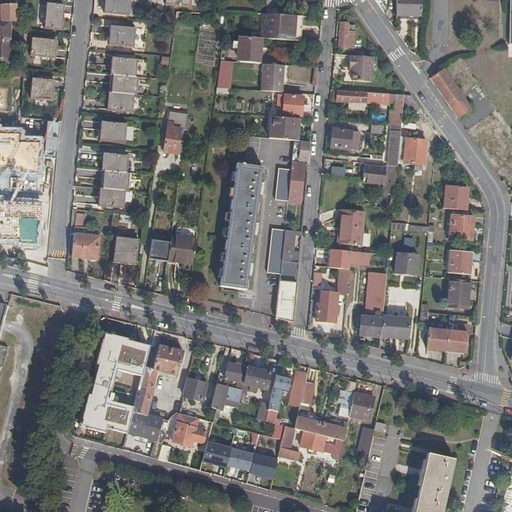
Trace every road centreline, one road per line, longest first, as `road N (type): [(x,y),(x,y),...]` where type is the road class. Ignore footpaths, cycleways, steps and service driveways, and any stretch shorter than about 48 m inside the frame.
road 1 (tertiary): [(363,0),(481,175),(496,217),(483,394)]
road 2 (residential): [(335,0),(298,347)]
road 3 (unclassified): [(52,286),(86,0)]
road 4 (residential): [(297,511),(86,458)]
road 5 (secondary): [(87,295),(298,347)]
road 6 (secondary): [(298,347),(483,394)]
road 7 (residential): [(87,295),(49,446)]
